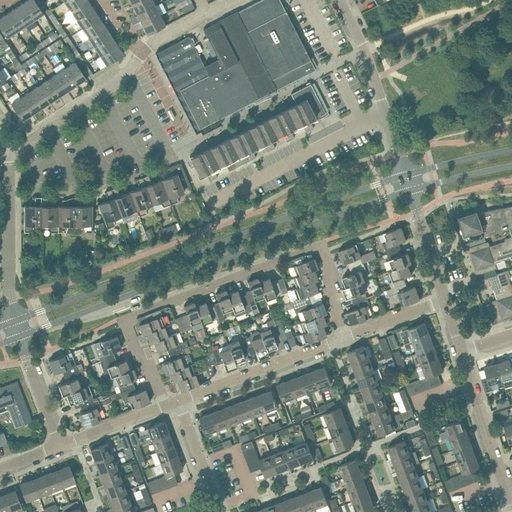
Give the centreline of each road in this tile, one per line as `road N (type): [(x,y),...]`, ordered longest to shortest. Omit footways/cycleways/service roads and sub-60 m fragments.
road 1 (tertiary): [(406,175),(15,321)]
road 2 (tertiary): [(20,336),(411,190)]
road 3 (residential): [(165,406),(124,319),(319,244),(349,335)]
road 4 (residential): [(235,0),(159,38),(126,73),(8,153)]
road 5 (residential): [(406,175),(339,0)]
road 6 (residential): [(179,400),(349,335)]
road 7 (residential): [(15,321),(8,300),(8,153)]
road 8 (residential): [(511,509),(461,349)]
